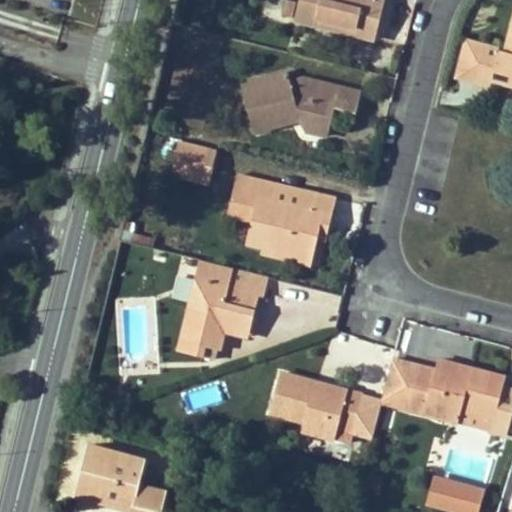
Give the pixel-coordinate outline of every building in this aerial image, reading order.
[(293,18),(297,2),(289,0),(287,0),(283,15),(293,18)] [(377,32),(385,0),(300,0),(296,20),(329,28),(331,21),(377,32)] [(377,32),(331,21),(329,28),(375,39),(377,32)] [(511,30),(507,51),(466,40),(457,76),(489,85),(490,81),(493,71),(511,75),(511,30)] [(511,86),(511,75),(493,71),(490,81),(511,86)] [(291,80),(288,72),(264,78),(265,82),(266,87),(291,80)] [(356,114),(361,92),(301,78),(266,87),(265,82),(243,88),(255,132),(302,119),(308,131),(328,136),(335,109),(356,114)] [(207,183),(216,149),(182,141),(173,175),(207,183)] [(318,238),(324,213),(333,215),(337,198),(305,191),(301,206),(273,200),(277,184),(238,175),(234,191),(258,197),(252,222),(247,243),(265,247),(313,258),(318,238)] [(301,206),(305,191),(277,184),(273,200),(301,206)] [(252,222),(258,197),(234,191),(228,216),(252,222)] [(327,240),(333,215),(324,213),(318,238),(327,240)] [(313,258),(265,247),(263,254),(312,265),(313,258)] [(241,327),(245,309),(256,312),(260,296),(264,297),(269,277),(202,260),(179,350),(214,359),(216,348),(220,349),(225,330),(227,324),(241,327)] [(249,336),(256,312),(245,309),(241,327),(227,324),(225,330),(249,336)] [(509,430),(511,418),(511,389),(503,387),(506,377),(471,368),(469,375),(437,366),(436,370),(393,359),(382,402),(381,403),(426,414),(429,404),(461,412),(458,423),(507,436),(509,430)] [(469,375),(471,368),(439,359),(437,366),(469,375)] [(381,403),(382,402),(363,397),(363,395),(347,390),(343,401),(315,394),(318,382),(281,372),(270,411),(305,421),(303,429),(335,438),(338,427),(353,431),(373,436),(381,403)] [(118,397),(105,382),(93,393),(107,407),(118,397)] [(343,401),(347,390),(318,382),(315,394),(343,401)] [(458,423),(461,412),(429,404),(426,414),(458,423)] [(350,442),(353,431),(338,427),(335,438),(350,442)] [(162,511),(168,492),(140,485),(146,460),(88,444),(75,496),(133,511),(132,511),(162,511)] [(378,492),(382,478),(370,475),(366,489),(378,492)] [(442,511),(479,511),(486,489),(434,475),(425,507),(442,511)]
